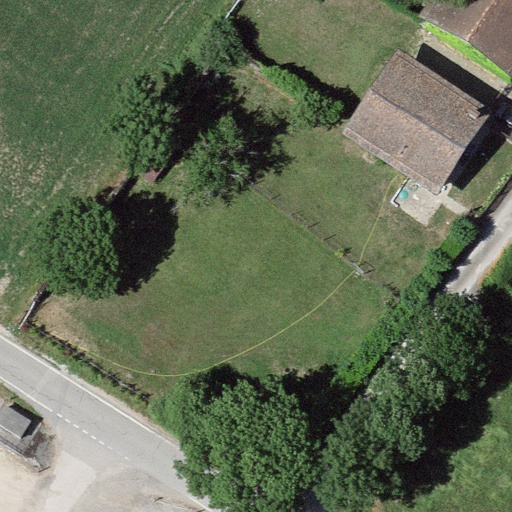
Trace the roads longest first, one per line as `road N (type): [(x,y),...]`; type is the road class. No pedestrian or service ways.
road 1 (track): [(299,511),(511,220)]
road 2 (unclassified): [(247,511),(0,358)]
